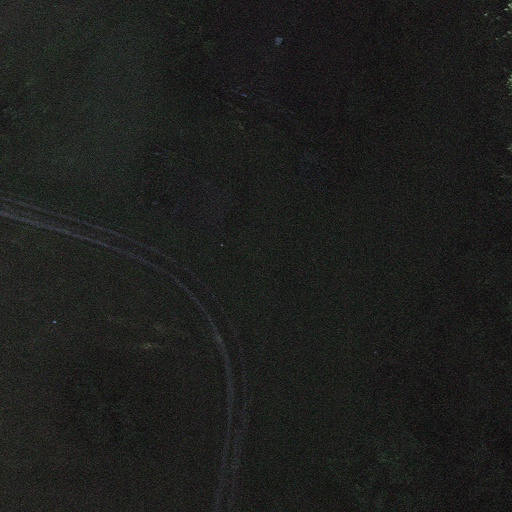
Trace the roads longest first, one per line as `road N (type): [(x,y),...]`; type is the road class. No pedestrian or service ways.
road 1 (track): [(236,511),(244,385),(221,322),(182,275),(0,210)]
road 2 (residential): [(470,0),(511,381)]
